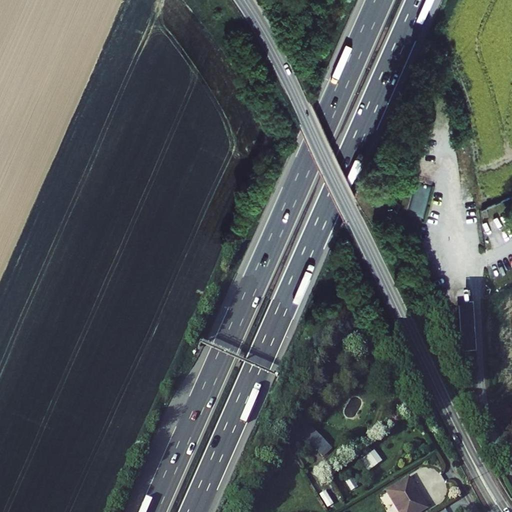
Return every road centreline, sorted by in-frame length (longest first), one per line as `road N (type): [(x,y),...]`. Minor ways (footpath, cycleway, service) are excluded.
road 1 (tertiary): [(243,0),(503,511)]
road 2 (motorway): [(379,0),(152,511)]
road 3 (motorway): [(193,511),(418,0)]
